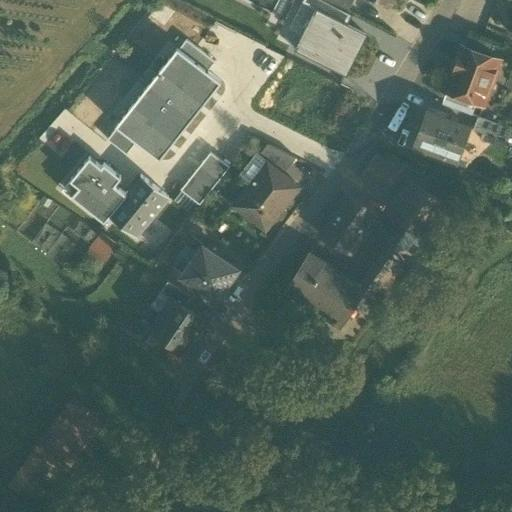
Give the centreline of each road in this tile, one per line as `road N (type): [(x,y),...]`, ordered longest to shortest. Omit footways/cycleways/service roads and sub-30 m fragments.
road 1 (residential): [(450,0),(345,171),(268,262),(179,395)]
road 2 (track): [(139,511),(179,395)]
